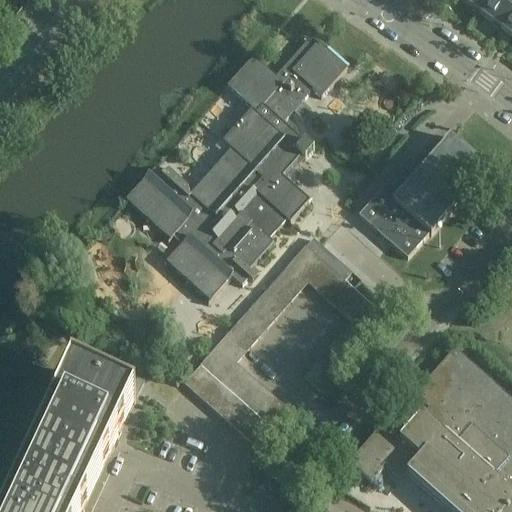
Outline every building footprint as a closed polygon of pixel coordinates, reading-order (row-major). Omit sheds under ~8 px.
[(458,0),(479,15),(489,0),(458,0)] [(511,0),(489,0),(479,15),(499,30),(511,13),(511,0)] [(511,13),(499,30),(511,39),(511,13)] [(233,82),(226,90),(227,90),(251,112),(256,116),(263,109),(282,126),(313,93),(321,100),(347,72),(318,46),(313,51),(306,45),(274,80),(253,61),(233,82)] [(148,179),(126,204),(171,243),(173,239),(182,247),(166,265),(183,280),(211,304),(231,281),(242,290),(248,282),(251,285),(260,275),(253,270),(274,245),(271,242),(286,224),(290,227),(310,205),(282,181),(300,159),(304,163),(313,154),(304,145),(303,146),(284,129),(284,128),(282,126),(263,109),(256,116),(251,112),(222,144),(230,151),(233,153),(196,194),(167,169),(161,177),(154,172),(148,179)] [(481,180),(488,172),(450,139),(422,171),(409,160),(358,218),(407,261),(429,235),(431,237),(438,229),(481,180)] [(313,242),(305,252),(314,260),(322,250),(314,242),(313,242)] [(305,252),(281,279),(299,295),(307,286),(323,267),(314,260),(305,252)] [(307,286),(316,294),(332,275),(323,267),(307,286)] [(332,275),(316,294),(325,302),(341,283),(332,275)] [(281,279),(273,288),(291,304),(299,295),(281,279)] [(341,283),(325,302),(334,310),(350,291),(341,283)] [(273,288),(265,297),(283,313),(291,304),(273,288)] [(350,291),(334,310),(343,318),(360,299),(350,291)] [(265,297),(257,306),(275,322),(283,313),(265,297)] [(360,299),(343,318),(352,326),(369,308),(360,299)] [(257,306),(249,315),(267,331),(275,322),(257,306)] [(369,308),(352,326),(344,335),(363,352),(387,324),(369,308)] [(249,315),(241,324),(259,340),(267,331),(249,315)] [(241,324),(233,333),(251,349),(259,340),(241,324)] [(233,333),(225,342),(244,358),(251,349),(233,333)] [(344,335),(336,344),(355,361),(363,352),(344,335)] [(225,342),(201,370),(210,378),(219,386),(236,367),(236,368),(244,358),(225,342)] [(336,344),(328,353),(347,369),(355,361),(336,344)] [(328,353),(320,362),(338,379),(347,369),(328,353)] [(422,417),(399,442),(383,427),(348,466),(371,486),(384,471),(400,485),(407,478),(445,511),(511,511),(511,404),(454,353),(413,399),(428,412),(423,418),(422,417)] [(143,381),(84,354),(81,360),(74,374),(133,402),(143,381)] [(320,362),(312,372),(330,388),(338,379),(320,362)] [(236,367),(219,386),(220,386),(228,394),(245,375),(236,368),(236,367)] [(185,388),(194,396),(210,378),(201,370),(185,388)] [(330,388),(312,372),(304,380),(322,397),(330,388)] [(134,404),(135,403),(133,402),(74,374),(9,511),(79,511),(110,448),(113,450),(117,440),(114,439),(131,403),(134,404)] [(245,375),(228,394),(229,394),(237,402),(254,383),(245,375)] [(210,378),(194,396),(203,404),(220,386),(219,386),(210,378)] [(254,383),(237,402),(238,402),(246,410),(263,392),(254,383)] [(220,386),(203,404),(213,413),(229,394),(228,394),(220,386)] [(263,392),(246,410),(247,410),(255,418),(272,400),(263,392)] [(229,394),(213,413),(221,421),(238,402),(237,402),(229,394)] [(272,400),(255,418),(264,426),(281,408),(272,400)] [(238,402),(221,421),(231,429),(247,410),(246,410),(238,402)] [(281,408),(264,426),(273,434),(290,416),(281,408)] [(231,429),(239,437),(255,418),(247,410),(231,429)] [(273,434),(274,434),(282,442),(299,424),(290,416),(273,434)] [(255,418),(239,437),(248,445),(264,426),(255,418)] [(264,426),(248,445),(257,453),(274,434),(273,434),(264,426)] [(274,434),(257,453),(266,461),(283,442),(282,442),(274,434)]
